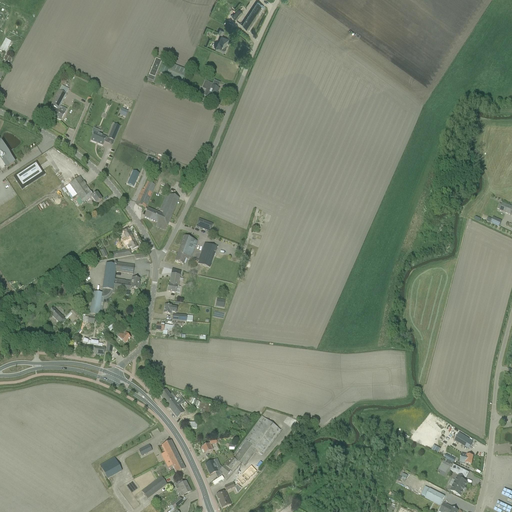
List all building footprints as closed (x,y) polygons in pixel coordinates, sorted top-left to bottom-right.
[(242,25),(249,30),(265,7),(258,2),(242,25)] [(232,17),(237,20),(243,12),(238,9),(232,17)] [(226,45),(228,39),(222,36),(219,43),(218,42),(215,49),(224,53),(227,46),(226,45)] [(0,50),(6,53),(11,41),(4,39),(0,49),(0,50)] [(156,59),(149,76),(154,78),(161,61),(156,59)] [(166,76),(181,83),(186,70),(171,64),(166,76)] [(159,73),(165,75),(168,67),(162,65),(159,73)] [(207,98),(215,101),(216,96),(219,89),(212,87),(213,85),(205,82),(202,88),(210,91),(207,98)] [(53,108),(50,115),(61,121),(64,114),(58,110),(66,95),(59,91),(51,107),(53,108)] [(117,120),(126,124),(129,118),(111,110),(107,120),(116,124),(117,120)] [(108,139),(114,142),(114,141),(120,128),(120,127),(114,125),(108,139)] [(94,133),(90,142),(91,142),(102,146),(102,147),(106,138),(94,133)] [(14,163),(9,155),(8,156),(7,154),(5,152),(6,152),(2,145),(2,146),(1,144),(1,143),(0,144),(0,169),(1,172),(14,163)] [(146,162),(157,166),(159,161),(148,157),(146,162)] [(36,162),(13,177),(22,190),(44,175),(36,162)] [(102,201),(97,194),(93,196),(80,178),(75,181),(69,171),(58,178),(77,208),(91,198),(96,204),(102,201)] [(132,174),(127,185),(133,187),(138,177),(132,174)] [(135,204),(145,208),(155,186),(147,182),(143,190),(142,189),(135,204)] [(148,209),(144,218),(157,223),(155,227),(165,231),(170,221),(179,199),(174,197),(167,194),(162,206),(159,212),(162,213),(162,215),(159,214),(152,211),(148,209)] [(511,207),(502,204),(502,205),(499,204),(497,210),(499,210),(499,211),(510,215),(510,216),(511,216),(511,207)] [(499,227),(501,222),(493,218),(492,220),(488,218),(486,222),(499,227)] [(196,227),(210,233),(213,225),(199,220),(196,227)] [(123,230),(121,231),(125,237),(127,242),(129,246),(131,250),(137,247),(128,228),(123,230)] [(175,262),(179,264),(183,265),(185,260),(190,261),(197,242),(184,237),(175,262)] [(208,268),(211,260),(212,260),(217,248),(205,244),(199,260),(194,258),(192,261),(198,263),(197,264),(208,268)] [(133,275),(134,266),(114,263),(114,266),(105,265),(102,289),(101,293),(92,292),(89,314),(99,316),(101,297),(102,298),(104,297),(105,297),(107,296),(108,295),(109,294),(110,293),(110,292),(110,291),(112,291),(113,285),(130,287),(130,289),(138,290),(139,286),(138,285),(139,280),(133,279),(133,281),(132,281),(131,282),(130,282),(125,282),(125,281),(114,280),(115,272),(133,275)] [(167,292),(172,293),(176,294),(177,287),(178,287),(180,276),(171,274),(169,285),(168,285),(167,292)] [(224,308),(225,301),(221,300),(221,303),(216,302),(215,307),(224,308)] [(176,314),(177,308),(171,307),(171,305),(166,304),(166,306),(165,306),(163,314),(170,315),(170,313),(176,314)] [(49,313),(61,326),(66,321),(53,309),(49,313)] [(110,331),(117,324),(115,322),(108,329),(107,329),(102,334),(103,336),(109,330),(110,331)] [(156,325),(156,331),(163,331),(162,335),(167,336),(167,332),(172,332),(172,329),(174,329),(175,327),(168,326),(161,325),(156,325)] [(118,337),(121,341),(125,344),(130,339),(125,334),(123,336),(121,334),(118,337)] [(77,352),(104,357),(105,348),(102,348),(79,344),(77,352)] [(173,400),(166,390),(159,396),(166,405),(173,400)] [(173,400),(166,405),(177,419),(184,414),(178,407),(184,401),(181,398),(175,402),(173,400)] [(200,414),(206,415),(206,414),(209,415),(212,404),(204,401),(200,414)] [(262,455),(280,431),(263,418),(233,459),(244,467),(257,451),(262,455)] [(468,449),(473,443),(459,434),(454,441),(468,449)] [(201,448),(204,454),(213,450),(210,445),(216,444),(216,440),(209,441),(209,444),(201,448)] [(165,453),(161,455),(168,468),(172,466),(176,474),(185,470),(171,442),(161,446),(165,453)] [(430,451),(437,455),(440,449),(433,445),(430,451)] [(144,448),(139,451),(142,456),(147,454),(144,448)] [(462,455),(460,463),(465,464),(471,465),(473,457),(467,456),(462,455)] [(230,471),(237,462),(231,457),(224,466),(227,469),(230,471)] [(226,470),(227,469),(224,466),(221,469),(220,467),(216,469),(213,462),(205,465),(210,475),(215,473),(217,479),(223,474),(226,470)] [(104,464),(100,466),(107,479),(111,477),(104,464)] [(465,489),(467,483),(463,481),(464,478),(461,476),(464,471),(453,465),(450,471),(458,475),(457,478),(455,481),(456,482),(453,487),(452,487),(450,491),(455,494),(456,495),(458,496),(459,496),(460,497),(463,492),(464,492),(465,489)] [(251,467),(237,480),(242,486),(256,472),(251,467)] [(142,492),(147,500),(167,485),(161,477),(142,492)] [(179,492),(181,497),(190,492),(185,482),(183,484),(181,480),(173,484),(176,490),(180,488),(181,491),(179,492)] [(257,502),(263,494),(257,489),(250,497),(257,502)] [(426,495),(426,497),(441,504),(445,497),(429,489),(426,495)] [(224,492),(225,492),(216,495),(222,509),(231,505),(230,506),(224,492)] [(171,506),(174,509),(183,502),(179,498),(171,506)] [(239,508),(232,511),(242,511),(246,509),(242,502),(237,505),(239,508)]
